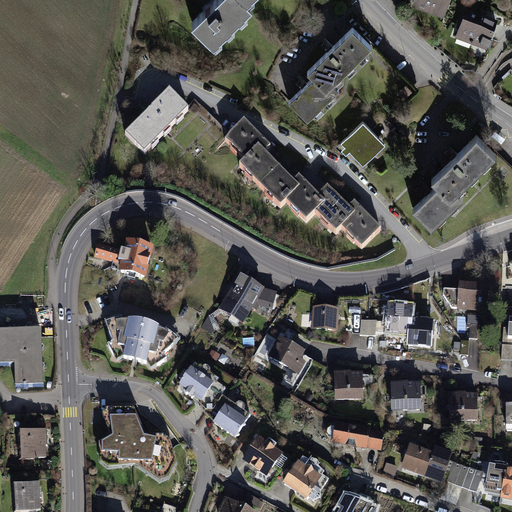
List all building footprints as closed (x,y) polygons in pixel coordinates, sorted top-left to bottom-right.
[(257,0),(213,0),(191,22),(213,44),(257,0)] [(448,17),(453,0),(416,0),(414,7),(428,12),(448,17)] [(501,18),(469,6),(458,36),(491,47),(501,18)] [(307,71),(313,77),(321,69),(334,83),(371,46),(353,27),(307,71)] [(339,88),(334,83),(321,69),(313,77),(288,101),(307,120),(339,88)] [(169,92),(126,135),(144,154),(188,111),(169,92)] [(366,164),(388,143),(367,120),(343,142),(346,145),(342,149),(346,153),(351,149),(366,164)] [(261,188),(279,170),(264,155),(270,149),(244,123),(225,141),(246,162),(240,167),(261,188)] [(432,179),(438,184),(443,190),(446,187),(446,186),(449,183),(457,191),(495,153),(477,135),(432,179)] [(279,170),(261,188),(281,209),(286,203),(306,223),(315,214),(324,205),(318,198),(299,179),(293,184),(279,170)] [(463,196),(457,191),(449,183),(446,186),(446,187),(443,190),(438,184),(413,208),(431,227),(463,196)] [(324,205),(315,214),(336,234),(341,229),(362,249),(380,231),(354,205),(349,210),(327,189),(318,198),(324,205)] [(152,248),(124,242),(122,251),(96,246),(93,259),(119,265),(117,272),(145,278),(152,248)] [(511,265),(503,268),(503,287),(511,287),(511,265)] [(267,291),(240,275),(221,306),(248,323),(267,291)] [(485,311),(485,286),(462,285),(461,291),(446,290),(446,296),(453,310),(460,310),(485,311)] [(412,322),(413,310),(385,308),(383,336),(411,338),(412,322)] [(341,332),(342,310),(316,309),(315,331),(341,332)] [(119,317),(103,323),(112,343),(107,346),(117,360),(124,358),(145,363),(151,369),(165,359),(162,353),(178,340),(166,329),(163,332),(150,325),(135,322),(121,323),(119,317)] [(207,320),(203,327),(213,333),(217,325),(207,320)] [(361,336),(376,336),(377,320),(361,320),(361,336)] [(433,351),(435,324),(412,322),(411,338),(410,349),(433,351)] [(16,387),(45,386),(43,331),(0,332),(0,367),(16,367),(16,387)] [(307,352),(280,336),(268,356),(301,377),(309,365),(302,361),(307,352)] [(471,339),(469,356),(477,356),(479,340),(471,339)] [(461,354),(468,355),(470,341),(462,340),(461,354)] [(196,363),(178,392),(203,406),(221,378),(196,363)] [(365,372),(336,374),(338,402),(367,400),(365,372)] [(421,384),(393,386),(395,416),(423,415),(421,384)] [(480,396),(451,396),(452,424),(480,423),(480,396)] [(229,404),(216,423),(240,439),(252,419),(229,404)] [(133,411),(106,412),(111,440),(98,444),(97,462),(108,470),(133,468),(159,481),(167,480),(175,465),(169,445),(161,439),(143,440),(133,411)] [(387,432),(337,425),(335,444),(385,451),(387,432)] [(48,431),(21,432),(23,460),(47,459),(47,447),(48,447),(48,431)] [(286,453),(260,436),(245,460),(270,476),(286,453)] [(435,454),(411,446),(404,470),(428,477),(435,454)] [(427,480),(445,487),(457,454),(438,447),(427,480)] [(331,473),(306,457),(288,483),(313,500),(331,473)] [(511,467),(490,462),(484,493),(504,498),(511,467)] [(478,491),(480,483),(472,481),(476,469),(453,463),(448,484),(478,491)] [(32,511),(42,511),(40,483),(15,485),(16,511),(32,511)] [(380,511),(382,508),(345,496),(334,511),(380,511)] [(254,511),(227,499),(219,511),(254,511)]
